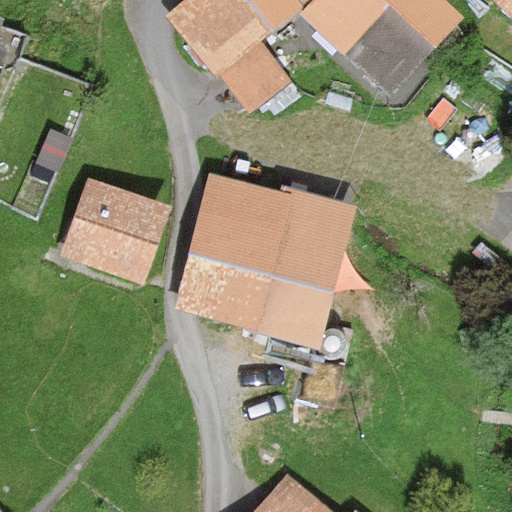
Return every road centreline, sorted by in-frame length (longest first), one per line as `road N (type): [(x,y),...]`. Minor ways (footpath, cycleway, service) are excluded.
road 1 (track): [(165,78),(184,145),(187,194),(175,322),(209,426),(213,511)]
road 2 (track): [(502,227),(377,162),(237,131),(165,78)]
road 3 (track): [(29,511),(175,322)]
